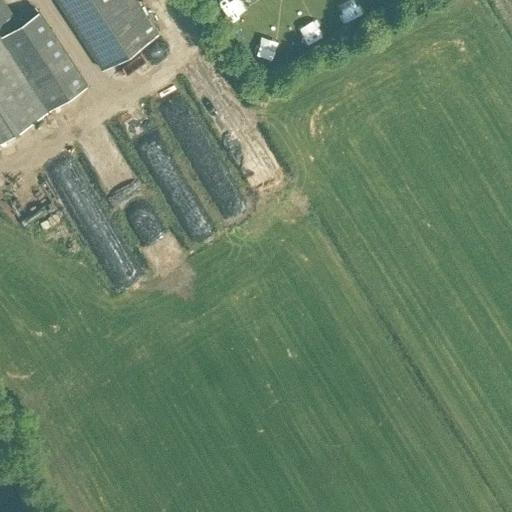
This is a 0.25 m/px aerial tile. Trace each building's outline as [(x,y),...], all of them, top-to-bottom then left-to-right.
[(56,0),(103,72),(160,36),(137,0),(56,0)] [(234,21),(254,8),(248,0),(226,0),(222,4),(234,21)] [(45,22),(13,43),(47,96),(80,74),(45,22)] [(0,143),(48,112),(0,37),(0,143)] [(101,170),(148,248),(170,235),(122,157),(101,170)]
